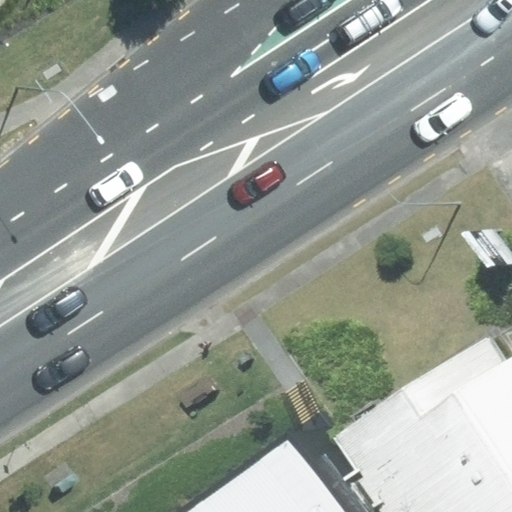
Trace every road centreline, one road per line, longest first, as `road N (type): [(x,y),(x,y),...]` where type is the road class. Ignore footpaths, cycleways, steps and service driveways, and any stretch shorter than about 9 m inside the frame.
road 1 (primary): [(471,0),(203,169)]
road 2 (primary): [(203,169),(0,297)]
road 3 (primary): [(203,169),(298,0)]
